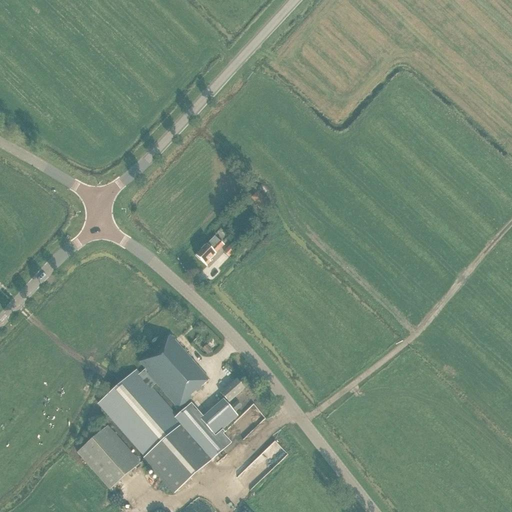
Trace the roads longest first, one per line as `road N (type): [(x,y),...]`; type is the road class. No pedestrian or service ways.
road 1 (unclassified): [(372,511),(260,367),(97,211)]
road 2 (track): [(300,419),(417,334),(511,221)]
road 3 (tertiary): [(97,211),(294,0)]
road 4 (track): [(417,334),(287,202)]
road 5 (tertiary): [(0,322),(81,239),(97,211)]
road 6 (tertiary): [(97,211),(77,186),(0,141)]
